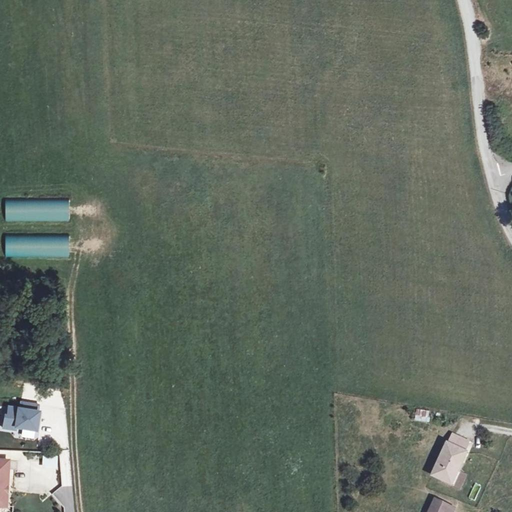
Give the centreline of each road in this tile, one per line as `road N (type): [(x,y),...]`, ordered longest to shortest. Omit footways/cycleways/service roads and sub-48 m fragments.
road 1 (unclassified): [(464,0),(481,138),(493,172)]
road 2 (unknown): [(61,511),(24,441),(18,389),(0,352)]
